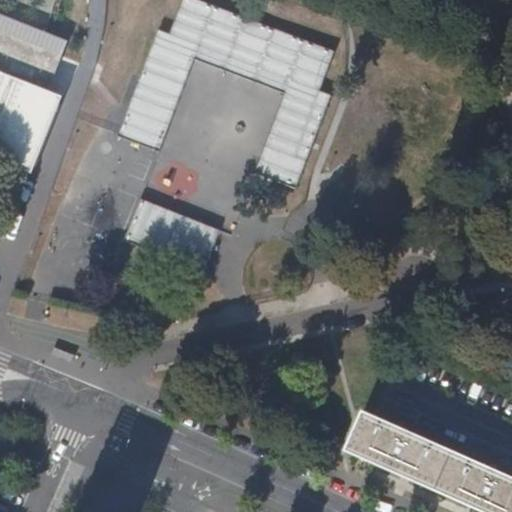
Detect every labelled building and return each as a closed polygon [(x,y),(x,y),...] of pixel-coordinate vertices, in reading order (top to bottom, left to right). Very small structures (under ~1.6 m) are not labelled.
[(321,93),(335,53),(197,0),(182,0),(169,35),(156,31),(116,138),(158,154),(193,61),(284,96),(254,175),(295,192),(332,98),(321,93)] [(65,89),(81,47),(0,15),(0,52),(17,60),(14,67),(36,77),(37,73),(55,81),(54,84),(65,89)] [(0,52),(0,61),(14,67),(17,60),(0,52)] [(0,153),(29,165),(62,97),(50,92),(54,84),(36,77),(34,81),(12,73),(14,67),(0,61),(0,153)] [(36,77),(54,84),(55,81),(37,73),(36,77)] [(68,100),(62,97),(29,165),(0,153),(0,160),(38,176),(68,100)] [(207,263),(219,233),(140,201),(123,242),(190,269),(194,258),(207,263)] [(487,511),(511,511),(511,478),(368,417),(352,453),(389,469),(479,508),(487,511)]
